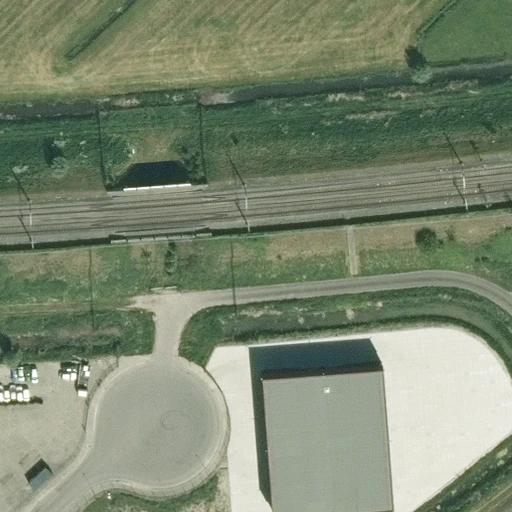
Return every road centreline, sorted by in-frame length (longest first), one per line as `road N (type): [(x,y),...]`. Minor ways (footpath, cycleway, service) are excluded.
road 1 (track): [(166,301),(151,95)]
road 2 (track): [(137,302),(0,311)]
road 3 (unclassified): [(50,511),(156,429)]
